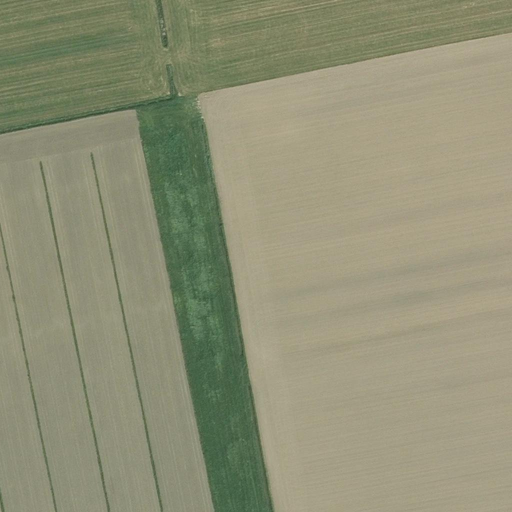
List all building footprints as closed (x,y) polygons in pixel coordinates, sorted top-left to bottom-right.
[(211,385),(212,403),(220,402),(220,385),(211,385)] [(21,408),(25,433),(71,425),(69,414),(76,413),(74,399),(21,408)] [(198,414),(201,433),(232,429),(230,409),(198,414)] [(155,441),(200,433),(196,414),(152,423),(155,441)] [(58,438),(53,438),(54,449),(69,448),(68,436),(58,437),(58,438)] [(55,460),(60,487),(83,483),(77,447),(69,448),(71,458),(55,460)]
